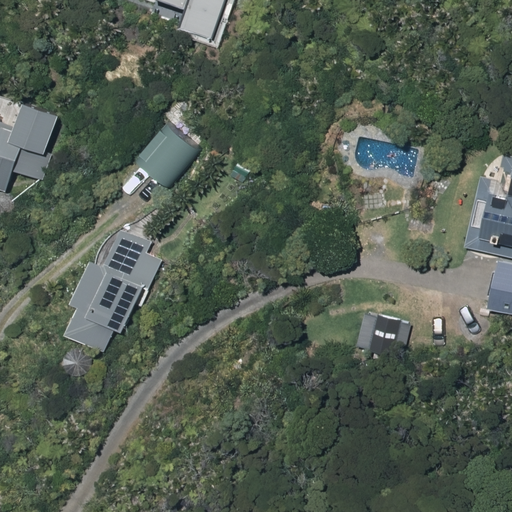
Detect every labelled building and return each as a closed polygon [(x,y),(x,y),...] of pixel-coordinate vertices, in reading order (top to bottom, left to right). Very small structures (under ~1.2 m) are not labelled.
[(176,36),(212,47),(226,0),(153,0),(185,10),(176,36)] [(0,126),(0,193),(6,195),(12,176),(44,187),(55,153),(48,150),(59,118),(23,106),(14,131),(0,126)] [(165,121),(135,157),(171,190),(203,154),(165,121)] [(233,175),(244,183),(255,168),(244,160),(233,175)] [(511,178),(508,196),(491,192),(481,239),(511,245),(511,178)] [(65,338),(105,356),(115,333),(121,336),(142,288),(147,290),(161,261),(145,253),(149,244),(120,231),(104,267),(91,261),(72,303),(79,307),(65,338)] [(511,265),(500,263),(490,308),(511,313),(511,265)] [(377,313),(371,349),(405,354),(411,319),(377,313)]
